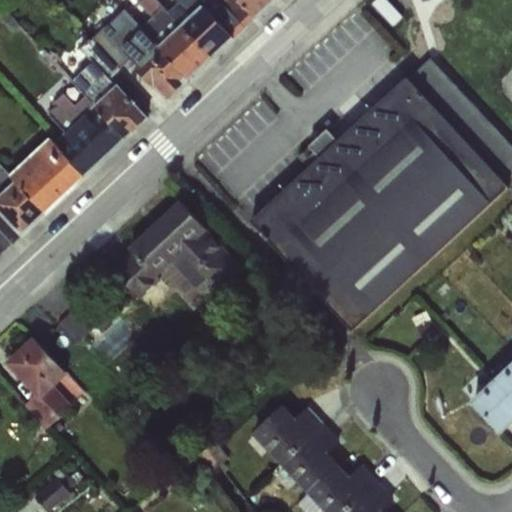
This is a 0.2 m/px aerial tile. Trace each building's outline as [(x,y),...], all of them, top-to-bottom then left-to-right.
[(181,25),(162,5),(157,0),(138,0),(137,2),(150,17),(141,27),(157,44),(158,43),(160,45),(180,26),(181,25)] [(168,0),(162,5),(181,25),(203,5),(234,37),(244,28),(219,0),(168,0)] [(219,0),(244,28),(255,17),(238,0),(219,0)] [(273,0),(238,0),(255,17),(273,0)] [(147,54),(157,44),(141,27),(127,12),(117,1),(103,15),(113,26),(130,47),(135,43),(147,54)] [(181,25),(180,26),(211,58),(234,37),(203,5),(181,25)] [(111,23),(92,38),(121,70),(132,58),(138,63),(146,55),(147,54),(135,43),(130,47),(113,26),(111,23)] [(180,26),(160,45),(189,78),(211,58),(180,26)] [(121,70),(92,38),(80,49),(92,62),(71,82),(94,106),(117,85),(111,78),(121,70)] [(147,54),(146,55),(134,67),(166,98),(189,78),(160,45),(158,43),(157,44),(147,54)] [(511,146),(430,58),(408,77),(511,187),(511,185),(511,146)] [(339,141),(320,158),(251,222),(353,332),(511,187),(408,77),(339,141)] [(117,85),(94,106),(125,138),(148,117),(118,84),(117,85)] [(67,132),(94,106),(85,96),(75,106),(63,94),(54,103),(57,106),(49,113),(67,132)] [(94,106),(56,143),(85,176),(125,138),(94,106)] [(320,158),(339,141),(328,129),(309,146),(320,158)] [(51,137),(10,175),(9,176),(15,181),(45,213),(85,176),(56,143),(51,137)] [(0,188),(3,192),(15,181),(9,176),(10,175),(0,163),(0,188)] [(3,192),(0,195),(0,212),(21,235),(45,213),(15,181),(3,192)] [(155,278),(158,276),(173,263),(197,291),(207,302),(244,268),(208,229),(180,200),(128,249),(131,252),(155,278)] [(0,230),(13,243),(21,235),(0,212),(0,230)] [(0,230),(0,255),(13,243),(0,230)] [(155,278),(131,252),(113,269),(140,300),(162,279),(158,276),(155,278)] [(487,252),(480,260),(487,266),(494,258),(487,252)] [(87,297),(57,325),(76,345),(106,317),(87,297)] [(97,338),(115,360),(148,333),(130,311),(97,338)] [(431,320),(416,327),(421,338),(436,331),(431,320)] [(40,399),(55,386),(69,374),(34,336),(6,362),(36,395),(40,399)] [(511,363),(496,378),(511,395),(511,363)] [(511,425),(511,395),(496,378),(471,401),(502,434),(511,425)] [(40,399),(36,395),(25,405),(46,430),(72,405),(55,386),(40,399)] [(281,464),(324,423),(310,408),(297,419),(284,405),(253,435),(281,464)] [(324,423),(281,464),(308,492),(339,464),(330,455),(342,442),(324,423)] [(339,464),(308,492),(326,511),(346,511),(380,483),(363,465),(351,477),(339,464)] [(58,476),(35,495),(48,511),(49,511),(72,493),(58,476)] [(380,483),(346,511),(383,511),(395,499),(380,483)]
